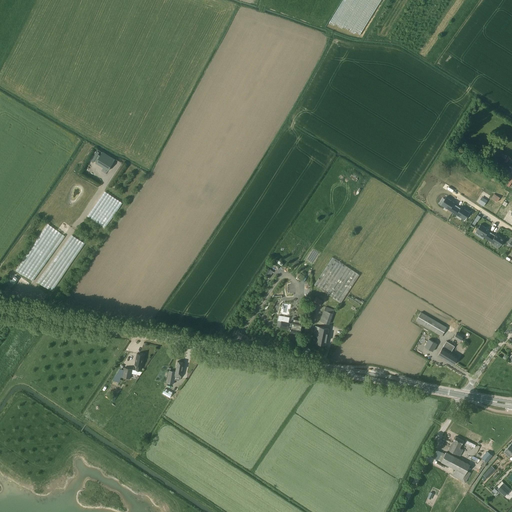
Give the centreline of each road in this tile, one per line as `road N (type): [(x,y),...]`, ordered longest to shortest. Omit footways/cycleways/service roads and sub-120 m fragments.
road 1 (tertiary): [(464,395),(0,306)]
road 2 (unclassified): [(400,511),(464,395)]
